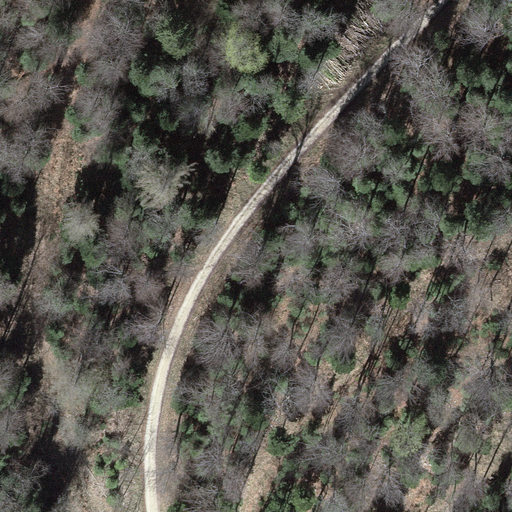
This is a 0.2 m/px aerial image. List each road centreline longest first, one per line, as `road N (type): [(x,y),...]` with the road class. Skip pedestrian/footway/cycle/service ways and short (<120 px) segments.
road 1 (track): [(441,0),(286,162),(196,283),(154,394),(152,511)]
road 2 (track): [(101,511),(51,400),(34,327),(31,260),(90,0)]
